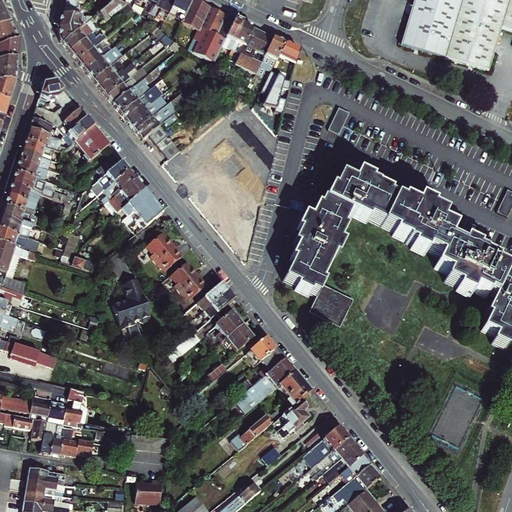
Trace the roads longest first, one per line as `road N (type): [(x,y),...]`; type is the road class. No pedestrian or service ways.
road 1 (secondary): [(336,403),(41,46)]
road 2 (residential): [(323,49),(511,141)]
road 3 (unknown): [(503,96),(389,61),(376,36),(389,0)]
road 4 (residential): [(336,403),(290,442),(263,448),(218,498)]
road 5 (secondary): [(427,511),(336,403)]
road 6 (tertiary): [(0,177),(41,46)]
